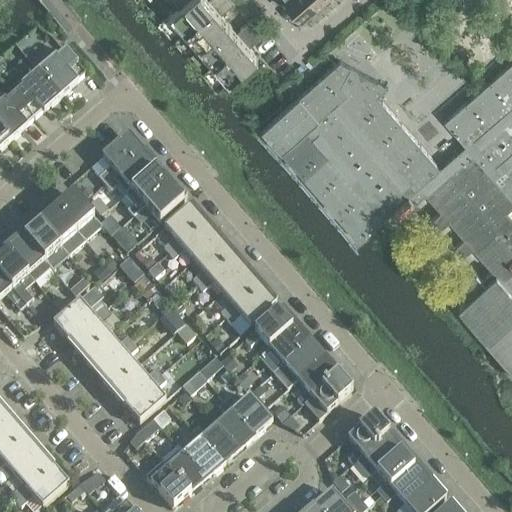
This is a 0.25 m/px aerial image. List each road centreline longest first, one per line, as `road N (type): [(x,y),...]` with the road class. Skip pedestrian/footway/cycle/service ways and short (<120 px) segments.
road 1 (residential): [(381,391),(125,89)]
road 2 (residential): [(154,511),(0,336)]
road 3 (residential): [(0,202),(125,89)]
road 4 (residential): [(491,511),(381,391)]
road 5 (residential): [(360,0),(305,49),(263,0)]
road 6 (residential): [(325,442),(290,447),(213,511)]
